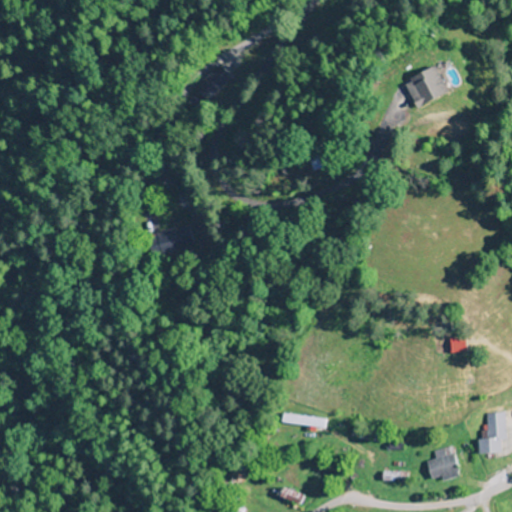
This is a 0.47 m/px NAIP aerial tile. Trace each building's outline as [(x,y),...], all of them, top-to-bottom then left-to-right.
[(232,78),(215,62),(189,87),(206,104),(232,78)] [(377,90),(390,117),(441,92),(428,66),(377,90)] [(313,167),(306,144),(288,150),(296,173),(313,167)] [(146,258),(193,251),(190,227),(143,235),(146,258)] [(503,442),(503,413),(483,413),(483,439),(474,439),(474,453),(498,453),(498,442),(503,442)] [(322,419),(279,415),(278,424),(321,428),(322,419)] [(421,462),(429,483),(457,473),(448,448),(433,453),(434,458),(421,462)]
